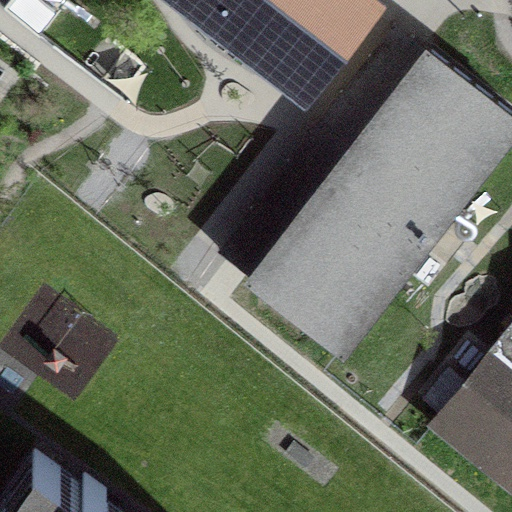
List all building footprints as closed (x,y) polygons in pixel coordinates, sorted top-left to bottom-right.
[(13,0),(7,8),(34,29),(57,0),(13,0)] [(190,0),(304,88),(371,0),(190,0)] [(374,112),(250,270),(342,342),(503,135),(444,88),(406,137),(374,112)] [(511,318),(432,417),(511,482),(511,318)] [(0,511),(124,511),(100,494),(106,487),(84,471),(79,478),(37,448),(0,497),(0,511)]
